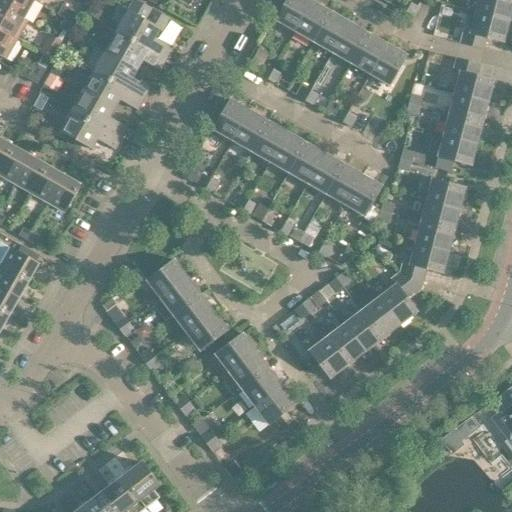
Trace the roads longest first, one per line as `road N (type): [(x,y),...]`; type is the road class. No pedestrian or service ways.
road 1 (tertiary): [(268,511),(474,354),(499,318)]
road 2 (residential): [(250,320),(306,273),(149,171)]
road 3 (residential): [(218,511),(150,426),(57,333)]
road 4 (residential): [(388,164),(208,66)]
road 5 (residential): [(57,333),(149,171)]
road 6 (residential): [(149,171),(208,66)]
